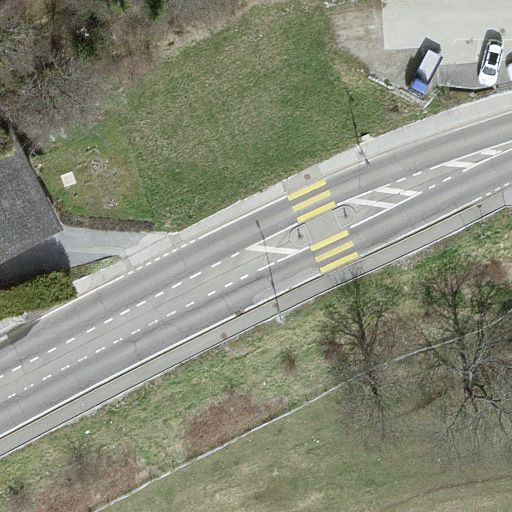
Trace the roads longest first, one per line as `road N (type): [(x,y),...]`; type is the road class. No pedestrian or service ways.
road 1 (secondary): [(0,421),(511,166)]
road 2 (secondary): [(511,128),(429,151),(256,225),(0,359)]
